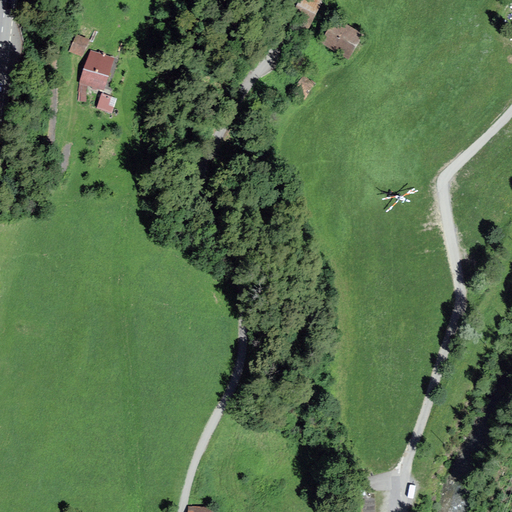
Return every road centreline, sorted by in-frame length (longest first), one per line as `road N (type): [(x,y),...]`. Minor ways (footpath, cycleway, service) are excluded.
road 1 (unclassified): [(291,0),(268,63),(247,83),(200,170),(201,192),(236,257),(244,311),(239,378),(194,463),(182,511)]
road 2 (unclassified): [(394,511),(460,300),(443,180),(511,110)]
